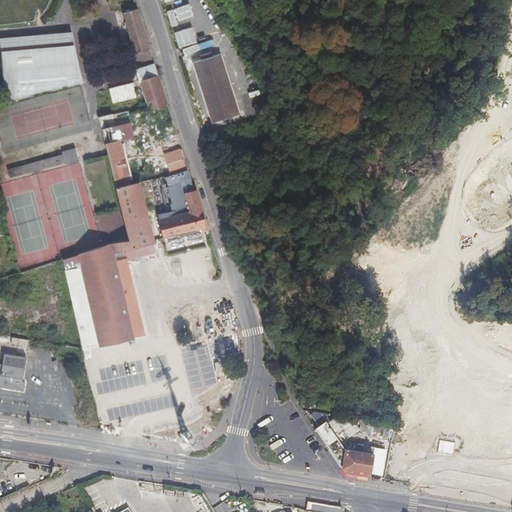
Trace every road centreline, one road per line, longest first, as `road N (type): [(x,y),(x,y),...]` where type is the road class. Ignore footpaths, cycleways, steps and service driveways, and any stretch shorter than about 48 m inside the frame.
road 1 (tertiary): [(145,0),(253,331),(255,359),(229,473)]
road 2 (secondary): [(0,435),(229,473)]
road 3 (secondary): [(229,473),(374,497)]
